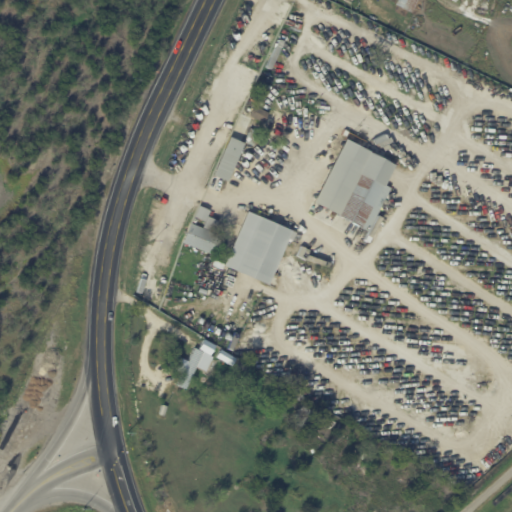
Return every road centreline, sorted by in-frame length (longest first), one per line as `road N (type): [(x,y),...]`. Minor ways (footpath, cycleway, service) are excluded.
road 1 (secondary): [(205,0),(113,220),(98,353)]
road 2 (secondary): [(98,353),(81,404),(9,511)]
